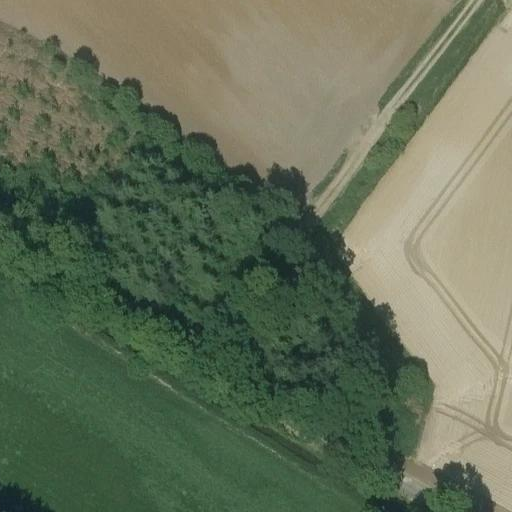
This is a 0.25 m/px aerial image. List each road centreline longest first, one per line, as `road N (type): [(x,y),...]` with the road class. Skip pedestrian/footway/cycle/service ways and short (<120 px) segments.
road 1 (track): [(475,0),(210,356),(0,221)]
road 2 (track): [(442,511),(210,356)]
